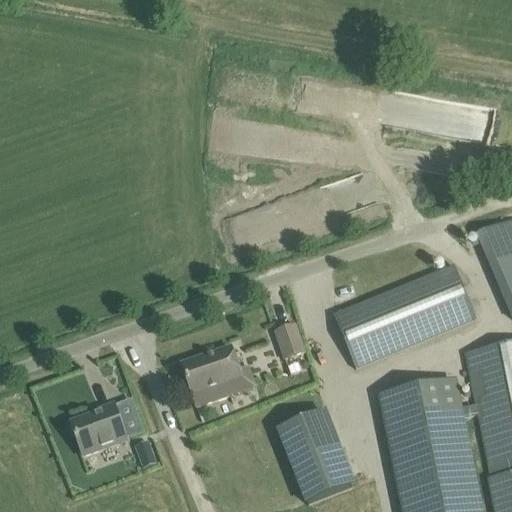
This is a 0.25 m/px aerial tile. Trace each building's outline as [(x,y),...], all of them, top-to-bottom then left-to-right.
[(424,152),(422,170),(436,172),(436,178),(463,183),(466,159),(424,152)] [(511,222),(477,237),(511,318),(511,222)] [(356,372),(476,322),(455,269),(334,319),(356,372)] [(305,355),(296,329),(276,336),(285,362),(305,355)] [(460,412),(462,422),(479,418),(492,482),(490,482),(496,511),(511,511),(511,346),(466,356),(477,408),(460,412)] [(232,351),(182,368),(196,410),(229,399),(226,390),(243,384),(232,351)] [(460,412),(454,383),(382,398),(404,511),(480,511),(462,422),(460,412)] [(100,416),(72,426),(83,459),(127,444),(114,408),(99,413),(100,416)] [(308,507),(354,490),(324,414),(279,432),(308,507)] [(157,467),(149,444),(136,449),(145,471),(157,467)]
